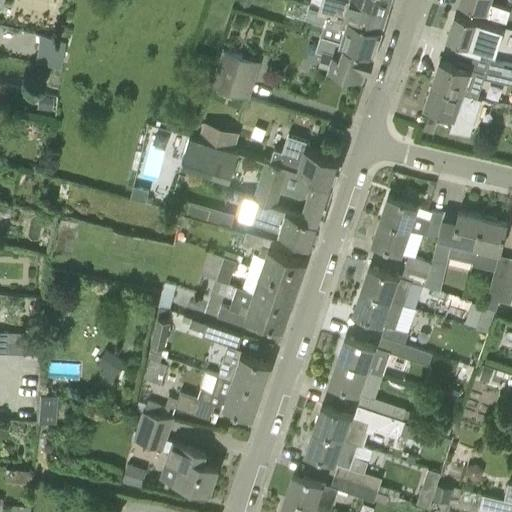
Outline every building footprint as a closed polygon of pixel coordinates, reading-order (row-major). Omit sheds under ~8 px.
[(310,0),(309,3),(381,25),(387,6),(366,0),(310,0)] [(458,0),(458,1),(487,10),(506,16),(511,16),(511,4),(504,0),(458,0)] [(309,3),(305,17),(323,22),(320,33),(374,50),(381,25),(309,3)] [(455,12),(447,37),(459,41),(456,49),(480,56),(483,48),(495,52),(504,27),(477,19),(455,12)] [(60,26),(58,36),(65,37),(67,27),(60,26)] [(38,33),(34,61),(61,66),(65,37),(58,36),(38,33)] [(320,34),(315,50),(321,52),(318,63),(330,67),(328,71),(344,76),(345,71),(362,76),(362,75),(365,65),(368,66),(374,50),(320,33),(320,34)] [(226,50),(215,84),(235,91),(248,95),(254,75),(255,72),(259,60),(244,55),(226,50)] [(439,59),(431,82),(477,97),(477,96),(484,74),(511,80),(511,63),(482,57),(480,56),(473,55),(470,64),(457,60),(456,64),(439,58),(439,59)] [(431,82),(424,106),(440,111),(439,115),(452,119),(453,117),(471,123),(470,125),(471,126),(481,98),(477,97),(431,82)] [(38,95),(37,108),(51,109),(53,96),(38,95)] [(203,121),(199,137),(216,142),(221,126),(203,121)] [(274,147),(270,160),(278,163),(278,162),(332,180),(340,156),(308,146),(310,140),(288,133),(283,148),(282,150),(274,147)] [(188,134),(181,162),(230,178),(237,148),(234,147),(220,143),(216,142),(199,137),(197,136),(191,134),(188,134)] [(257,183),(253,196),(261,199),(275,204),(280,190),(282,182),(292,185),(289,194),(304,199),(300,212),(320,218),(324,205),(332,180),(278,162),(278,163),(270,160),(265,159),(257,183)] [(426,191),(432,193),(435,183),(428,181),(426,191)] [(133,184),(130,197),(145,201),(148,188),(133,184)] [(388,193),(379,218),(410,228),(425,233),(437,236),(437,235),(439,226),(442,215),(442,213),(443,212),(431,209),(429,217),(413,211),(416,204),(416,203),(388,193)] [(261,200),(253,222),(278,230),(313,241),(320,218),(300,212),(275,204),(261,199),(261,200)] [(187,201),(186,214),(233,221),(235,207),(187,201)] [(437,236),(432,258),(446,262),(448,253),(472,259),(482,215),(458,209),(457,211),(456,218),(442,215),(439,226),(437,235),(437,236)] [(181,214),(179,225),(186,226),(188,216),(181,214)] [(472,259),(471,263),(494,268),(489,288),(501,291),(503,284),(509,256),(508,256),(499,254),(507,220),(482,215),(472,259)] [(57,217),(50,250),(69,255),(77,221),(57,217)] [(379,218),(372,241),(402,251),(410,228),(379,218)] [(245,229),(241,240),(261,247),(259,253),(265,255),(261,268),(298,281),(306,259),(292,255),(290,254),(274,249),(277,239),(262,234),(245,229)] [(232,251),(230,257),(236,259),(241,261),(243,255),(232,251)] [(409,253),(405,264),(427,272),(428,271),(431,261),(409,253)] [(224,255),(220,267),(232,271),(236,259),(230,257),(224,255)] [(501,291),(498,299),(511,302),(511,297),(511,256),(509,256),(503,284),(501,291)] [(368,265),(360,290),(402,303),(410,279),(423,284),(427,272),(405,264),(401,276),(399,275),(399,274),(368,264),(368,265)] [(261,268),(253,291),(291,303),(298,281),(261,268)] [(220,303),(216,314),(249,326),(252,317),(269,322),(283,327),(291,303),(253,291),(241,286),(236,285),(229,307),(220,303)] [(360,290),(352,312),(383,322),(385,323),(381,335),(404,343),(408,331),(407,331),(394,326),(402,303),(360,290)] [(173,294),(162,291),(159,306),(169,308),(173,294)] [(481,309),(476,326),(487,330),(495,309),(483,305),(481,309)] [(151,342),(148,351),(149,351),(162,354),(167,355),(168,349),(162,348),(162,345),(165,345),(171,319),(175,315),(176,309),(170,308),(169,308),(159,306),(157,316),(157,315),(151,342)] [(188,326),(203,331),(206,322),(191,317),(189,323),(188,326)] [(242,335),(206,322),(203,331),(202,334),(227,343),(238,347),(238,346),(242,335)] [(0,351),(7,352),(7,339),(43,340),(43,337),(43,332),(38,332),(0,330),(0,351)] [(345,334),(337,358),(377,371),(385,349),(388,350),(400,354),(404,343),(381,335),(377,345),(375,344),(345,334)] [(43,340),(7,339),(7,352),(41,354),(42,354),(43,340)] [(149,357),(143,377),(161,382),(166,361),(160,359),(162,354),(149,351),(147,357),(149,357)] [(223,357),(217,373),(262,387),(271,362),(240,352),(237,362),(223,357)] [(102,369),(99,374),(111,381),(123,361),(111,353),(102,369)] [(337,359),(329,382),(359,392),(361,393),(357,403),(401,418),(405,408),(405,407),(386,401),(374,397),(376,392),(382,373),(377,371),(337,358),(337,359)] [(177,397),(175,405),(208,416),(213,402),(222,405),(253,415),(262,387),(217,373),(206,369),(198,395),(180,389),(177,397)] [(40,393),(38,421),(51,423),(55,423),(57,402),(57,394),(49,393),(40,393)] [(146,402),(144,410),(167,414),(169,405),(165,404),(147,398),(146,402)] [(321,404),(313,427),(358,443),(365,445),(373,422),(397,430),(398,430),(401,418),(357,403),(353,415),(352,414),(321,404)] [(142,409),(133,437),(160,447),(167,449),(159,473),(209,491),(218,466),(208,462),(201,460),(204,451),(205,448),(171,437),(171,439),(164,436),(165,434),(172,415),(167,414),(144,410),(142,409)] [(313,427),(305,452),(335,462),(337,462),(333,473),(377,488),(379,483),(381,477),(363,471),(367,459),(353,455),(358,443),(313,427)] [(293,472),(285,495),(327,510),(329,511),(337,487),(373,500),(374,498),(376,490),(377,488),(333,473),(330,484),(323,482),(293,472)] [(511,482),(507,482),(503,498),(511,499),(511,482)] [(436,483),(432,497),(448,502),(452,487),(436,483)] [(421,487),(416,502),(429,506),(433,491),(421,487)] [(483,493),(479,509),(494,511),(511,511),(511,499),(503,498),(483,493)] [(285,495),(279,511),(326,511),(327,510),(285,495)]
